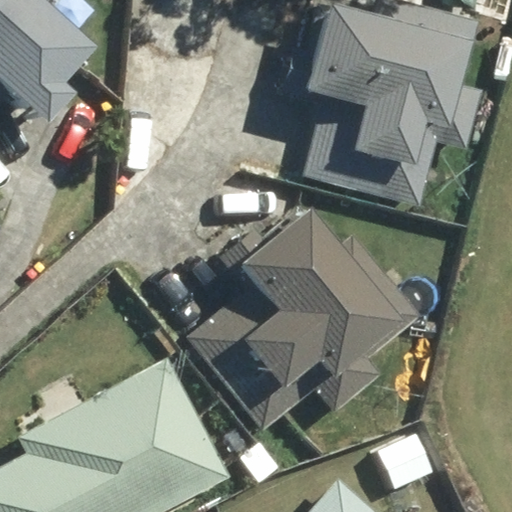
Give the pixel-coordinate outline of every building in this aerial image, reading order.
[(0,0),(0,130),(15,144),(44,112),(32,102),(64,67),(60,63),(68,53),(56,43),(53,46),(28,24),(47,4),(42,0),(0,0)] [(305,112),(286,182),(402,212),(419,149),(449,157),(464,98),(444,92),(461,28),(358,1),(350,31),(294,16),(271,104),(305,112)] [(224,302),(171,345),(246,435),(295,395),(316,420),(366,379),(353,364),(403,323),(335,241),(317,256),(282,214),(204,278),(224,302)] [(0,465),(0,511),(157,511),(212,484),(149,366),(2,444),(10,460),(0,465)] [(346,511),(319,488),(297,511),(346,511)]
